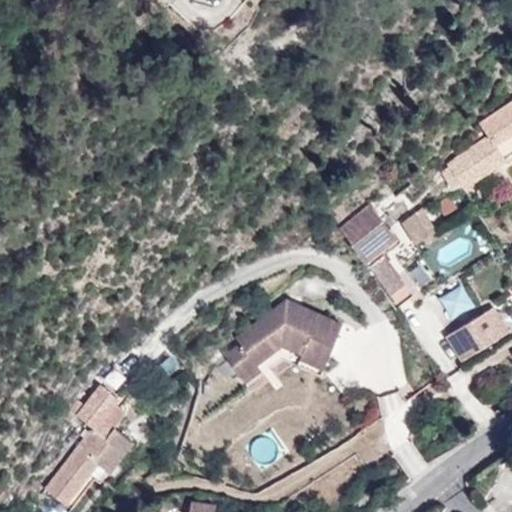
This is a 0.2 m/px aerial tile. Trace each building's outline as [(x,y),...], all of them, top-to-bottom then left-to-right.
[(449,165),(442,172),(452,187),(460,182),(462,186),(473,180),(511,154),(511,101),(480,123),(489,136),(449,164),(449,165)] [(462,186),(472,200),(480,195),(479,189),(473,180),(462,186)] [(370,204),(340,228),(352,242),(351,244),(399,307),(414,295),(384,254),(401,241),(390,227),(382,218),(370,204)] [(421,210),(404,220),(416,242),(434,232),(421,210)] [(387,214),(382,218),(390,227),(395,223),(387,214)] [(448,319),(474,307),(464,284),(438,296),(448,319)] [(294,315),(298,305),(286,301),(276,308),(294,315)] [(342,324),(298,305),(294,315),(276,308),(240,335),(245,342),(240,345),(225,356),(240,377),(256,364),(266,357),(261,350),(283,334),(282,345),(302,354),(297,365),(320,375),(342,324)] [(493,307),(446,337),(461,362),(509,332),(493,307)] [(266,357),(282,345),(283,334),(261,350),(266,357)] [(245,342),(240,335),(236,339),(240,345),(245,342)] [(245,383),(261,370),(256,364),(240,377),(245,383)] [(101,386),(78,417),(93,428),(46,489),(64,504),(96,462),(108,472),(132,441),(114,427),(102,418),(107,412),(118,399),(101,386)] [(119,421),(107,412),(102,418),(114,427),(119,421)] [(213,511),(215,505),(190,501),(188,511),(213,511)]
